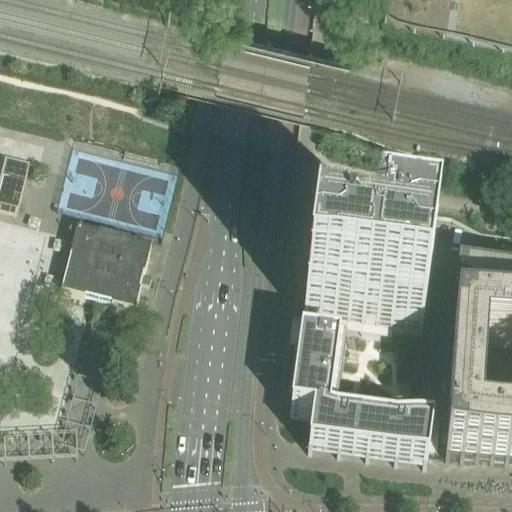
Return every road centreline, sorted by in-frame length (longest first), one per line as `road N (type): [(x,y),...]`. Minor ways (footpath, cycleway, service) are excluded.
road 1 (tertiary): [(254,0),(192,511)]
road 2 (residential): [(241,511),(251,321),(288,0)]
